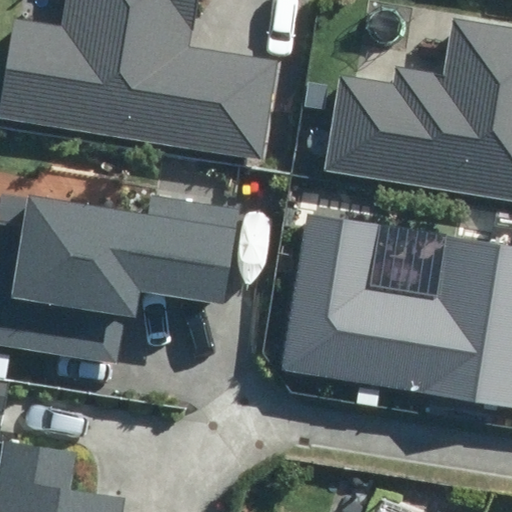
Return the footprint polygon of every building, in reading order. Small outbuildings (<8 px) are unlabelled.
[(64,0),(61,22),(17,15),(1,120),(263,159),(277,63),(193,51),(200,0),(64,0)] [(402,81),(337,71),(320,175),(511,207),(511,17),(458,8),(447,72),(405,65),(402,81)] [(229,311),(245,207),(159,193),(157,211),(31,191),(27,218),(0,214),(0,345),(122,364),(132,296),(229,311)] [(377,220),(306,210),(282,373),(511,407),(511,246),(450,237),(441,298),(367,286),(377,220)] [(123,511),(126,497),(70,488),(75,454),(4,443),(0,467),(0,511),(123,511)]
